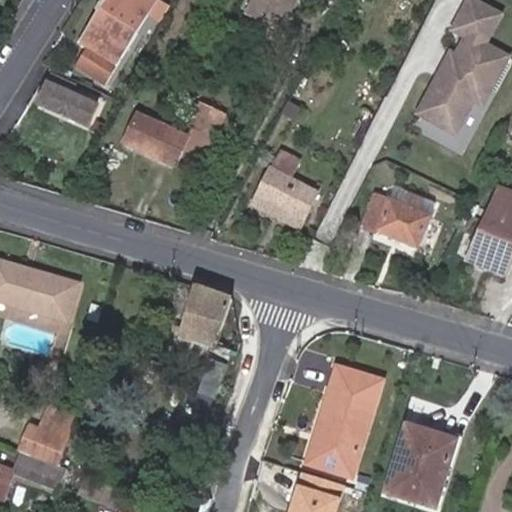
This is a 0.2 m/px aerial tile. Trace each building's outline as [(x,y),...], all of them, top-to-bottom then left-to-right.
[(101,46),(120,57),(133,36),(126,32),(146,0),(102,0),(101,1),(100,0),(97,0),(91,10),(94,12),(74,45),(94,57),(101,46)] [(146,0),(126,32),(133,36),(154,2),(151,0),(146,0)] [(266,25),(273,28),(288,0),(243,0),(239,10),(244,13),(266,25)] [(506,18),(472,0),(469,0),(450,35),(463,42),(456,55),(453,53),(417,117),(457,139),(474,106),(485,112),(511,63),(511,57),(490,46),(506,18)] [(266,25),(244,13),(238,22),(261,35),(266,25)] [(112,69),(120,57),(101,46),(94,57),(112,69)] [(33,105),(80,129),(90,110),(44,86),(33,105)] [(217,113),(197,102),(192,113),(211,123),(217,113)] [(186,170),(211,123),(192,113),(179,137),(134,113),(122,136),(186,170)] [(281,150),(271,169),(290,178),(299,160),(281,150)] [(290,178),(271,169),(251,208),(296,231),(317,193),(290,178)] [(396,186),(391,198),(401,202),(405,190),(396,186)] [(418,245),(430,213),(421,210),(425,197),(405,190),(401,202),(391,198),(374,192),(361,227),(376,233),(377,230),(418,245)] [(511,214),(511,199),(497,192),(490,204),(511,214)] [(421,210),(430,213),(435,200),(425,197),(421,210)] [(501,277),(511,253),(511,214),(490,204),(464,260),(501,277)] [(0,301),(65,322),(77,285),(0,262),(0,301)] [(208,351),(228,303),(191,289),(174,339),(208,351)] [(377,377),(333,362),(300,464),(345,479),(377,377)] [(226,380),(208,373),(198,400),(216,407),(226,380)] [(32,443),(60,454),(67,429),(45,419),(40,428),(30,423),(23,439),(32,443)] [(429,508),(450,443),(400,427),(380,492),(429,508)] [(23,439),(17,452),(26,456),(32,443),(23,439)] [(32,443),(26,456),(48,465),(54,467),(60,454),(32,443)] [(9,471),(15,474),(56,491),(64,471),(54,467),(48,465),(26,456),(17,452),(9,471)] [(112,511),(119,494),(112,491),(81,478),(74,495),(112,511)] [(335,511),(340,498),(296,484),(286,511),(335,511)]
